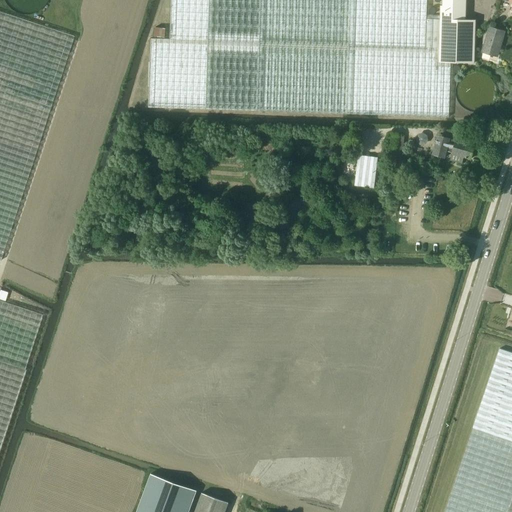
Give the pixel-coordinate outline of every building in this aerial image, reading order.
[(151,38),(149,106),(169,107),(384,114),(449,116),(451,63),(474,64),(475,21),(465,20),(465,0),(442,0),(442,6),(440,6),(440,18),(427,18),(427,0),(169,0),(168,39),(151,38)] [(511,0),(503,0),(509,2),(510,0),(511,0),(511,8),(511,9),(511,12),(511,14),(511,0)] [(0,259),(73,34),(0,12),(0,259)] [(497,57),(504,32),(489,28),(482,53),(497,57)] [(402,158),(404,134),(390,134),(388,157),(402,158)] [(419,135),(417,138),(418,141),(421,143),(424,143),(427,140),(426,136),(423,134),(419,135)] [(471,158),(474,144),(455,139),(449,138),(449,137),(438,134),(432,154),(444,157),(446,150),(452,152),(451,152),(471,158)] [(358,155),(354,186),(374,188),(377,157),(358,155)] [(0,449),(26,370),(25,370),(43,313),(5,301),(8,292),(0,289),(0,449)] [(511,511),(511,352),(500,348),(444,511),(511,511)] [(151,473),(136,511),(187,511),(196,490),(151,473)] [(224,511),(228,501),(202,492),(194,511),(224,511)]
